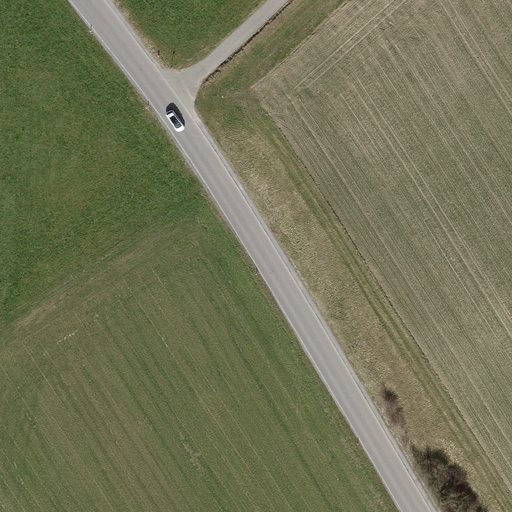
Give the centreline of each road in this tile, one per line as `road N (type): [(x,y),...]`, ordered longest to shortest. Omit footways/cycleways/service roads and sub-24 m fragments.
road 1 (tertiary): [(89,0),(167,102),(416,511)]
road 2 (track): [(167,102),(279,0)]
